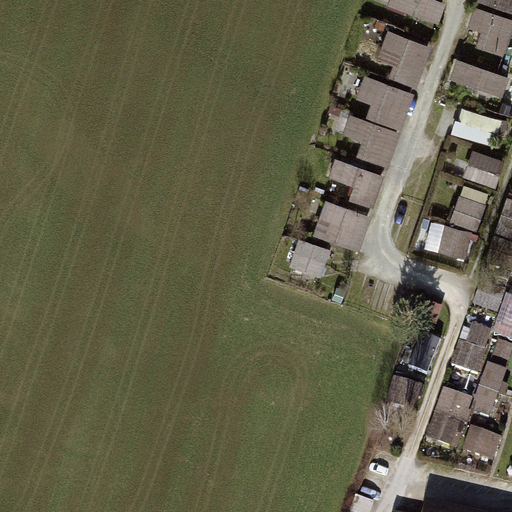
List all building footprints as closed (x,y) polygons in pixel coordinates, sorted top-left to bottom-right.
[(381,0),(388,2),(386,7),(436,24),(444,2),(438,0),(381,0)] [(511,0),(489,0),(488,6),(511,14),(511,0)] [(511,21),(473,7),(467,24),(480,29),(476,43),(502,52),(511,22),(511,21)] [(387,74),(412,83),(426,44),(401,35),(384,29),(374,56),(391,62),(387,74)] [(456,59),(450,77),(502,96),(503,95),(509,78),(456,59)] [(363,74),(355,96),(370,101),(378,79),(363,74)] [(503,95),(511,98),(511,79),(509,78),(503,95)] [(365,115),(398,127),(410,91),(378,79),(370,101),(365,115)] [(464,108),(459,122),(456,121),(451,133),(491,147),(495,135),(500,121),(464,108)] [(350,116),(344,132),(361,138),(367,122),(350,116)] [(355,156),(385,166),(397,133),(367,122),(361,138),(355,156)] [(495,186),(503,164),(469,152),(461,175),(495,186)] [(333,159),(327,176),(352,185),(358,167),(333,159)] [(347,197),(371,206),(382,176),(358,167),(352,185),(347,197)] [(488,206),(491,197),(463,187),(460,196),(483,205),(488,206)] [(511,241),(511,236),(511,196),(507,194),(493,234),(511,241)] [(450,223),(474,231),(483,205),(460,196),(450,223)] [(324,201),(312,236),(357,252),(369,217),(324,201)] [(472,237),(446,228),(437,255),(463,264),(472,237)] [(484,260),(510,269),(511,263),(511,241),(493,234),(484,260)] [(319,276),(329,250),(297,239),(288,265),(319,276)] [(473,307),(497,315),(505,292),(481,284),(473,307)] [(494,339),(511,344),(511,299),(509,298),(494,339)] [(495,334),(473,327),(465,348),(487,355),(495,334)] [(411,366),(431,373),(442,340),(422,332),(411,366)] [(509,362),(511,353),(511,347),(498,343),(493,356),(509,362)] [(459,345),(452,367),(479,377),(487,355),(465,348),(459,345)] [(470,412),(486,418),(503,371),(487,365),(470,412)] [(394,378),(385,403),(412,412),(421,387),(394,378)] [(464,424),(472,401),(443,391),(435,414),(461,423),(464,424)] [(426,439),(453,448),(461,423),(435,414),(426,439)] [(463,450),(492,460),(499,438),(471,428),(463,450)] [(477,511),(423,501),(420,511),(477,511)]
